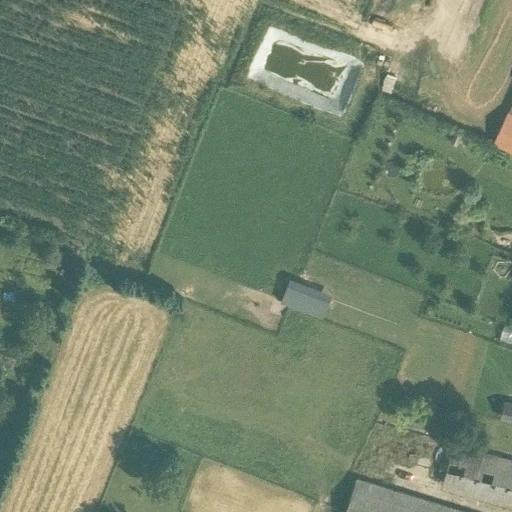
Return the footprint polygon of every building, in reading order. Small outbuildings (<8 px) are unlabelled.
[(511,112),(509,111),(508,112),(494,142),(511,151),(511,112)] [(458,142),(462,131),(456,129),(452,139),(458,142)] [(280,298),(306,310),(315,290),(289,279),(280,298)] [(511,418),(511,402),(504,400),(500,417),(511,418)] [(511,458),(456,443),(444,484),(511,503),(511,458)] [(465,511),(358,479),(347,511),(465,511)]
